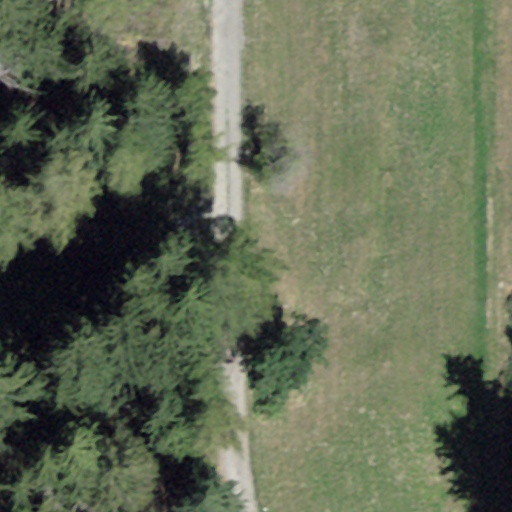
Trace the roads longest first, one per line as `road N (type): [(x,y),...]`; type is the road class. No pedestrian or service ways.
road 1 (track): [(498,511),(488,462),(482,303),(484,0)]
road 2 (track): [(228,0),(224,100),(250,511)]
